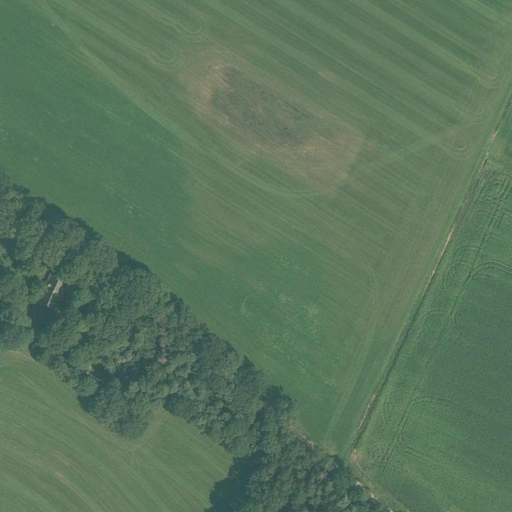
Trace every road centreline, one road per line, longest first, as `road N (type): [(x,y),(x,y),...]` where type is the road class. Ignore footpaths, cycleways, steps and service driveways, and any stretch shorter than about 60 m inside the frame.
road 1 (track): [(389,511),(118,284)]
road 2 (unclassified): [(118,284),(0,206)]
